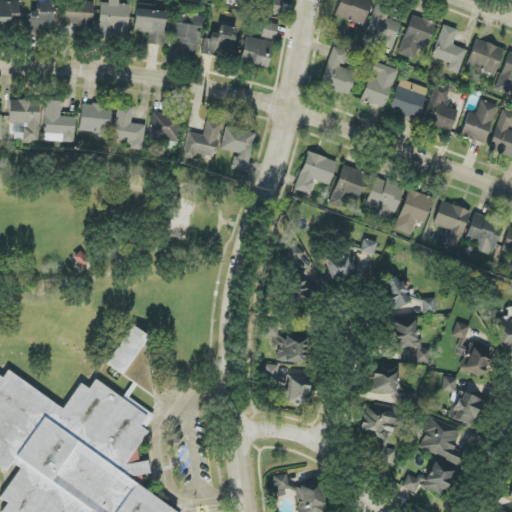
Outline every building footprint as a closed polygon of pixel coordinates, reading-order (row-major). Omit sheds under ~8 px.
[(18,2),(0,0),(0,27),(17,27),(18,2)] [(129,5),(118,4),(118,0),(108,0),(108,3),(99,3),(97,37),(127,39),(129,5)] [(279,15),(283,2),(277,0),(266,0),(264,11),(279,15)] [(372,0),(339,0),(334,15),(362,26),(372,0)] [(93,3),(62,2),(62,25),(92,26),(93,3)] [(53,4),(38,3),(38,12),(30,12),(29,29),(52,30),(53,4)] [(386,19),(389,11),(375,6),(364,37),(392,47),(401,24),(386,19)] [(164,11),(135,10),(134,32),(148,33),(147,45),(163,46),(164,11)] [(172,38),(181,38),(180,51),(199,53),(201,17),(174,14),(172,38)] [(398,54),(414,60),(419,44),(427,47),(434,23),(410,15),(398,54)] [(276,39),(277,24),(262,22),(261,38),(276,39)] [(458,74),(466,50),(452,45),(457,30),(442,25),(431,57),(449,63),(447,70),(458,74)] [(236,29),(220,26),(218,34),(207,32),(203,53),(230,59),(236,29)] [(268,69),(273,43),(245,38),(240,64),(268,69)] [(495,75),(504,49),(475,39),(466,65),(495,75)] [(320,87),(348,96),(356,72),(342,68),(347,52),(332,47),(320,87)] [(511,53),(509,52),(495,90),(510,96),(511,90),(511,53)] [(384,109),(397,70),(374,62),(370,73),(360,101),(384,109)] [(389,111),(418,119),(427,88),(399,80),(389,111)] [(444,106),(450,88),(435,83),(422,123),(450,132),(457,110),(444,106)] [(40,101),(10,100),(9,124),(24,124),(23,140),(38,141),(40,101)] [(483,145),(498,106),(481,100),(475,114),(469,112),(460,136),(483,145)] [(60,117),(60,101),(44,101),(43,142),(74,142),(74,117),(60,117)] [(109,134),(111,106),(82,103),(79,131),(109,134)] [(142,151),(145,125),(131,124),(133,108),(117,106),(112,140),(131,142),(130,149),(142,151)] [(511,157),(511,131),(511,127),(511,113),(501,110),(488,151),(511,157)] [(182,117),(153,112),(148,138),(178,143),(182,117)] [(195,153),(214,157),(221,124),(206,121),(203,136),(187,132),(182,157),(193,159),(195,153)] [(255,134),(225,127),(220,149),(235,153),(231,169),(246,173),(255,134)] [(336,161),(306,153),(295,191),(310,195),(314,181),(329,185),(336,161)] [(358,200),(366,173),(341,165),(329,205),(343,209),(347,197),(358,200)] [(374,215),(391,221),(403,188),(374,177),(365,204),(376,209),(374,215)] [(423,224),(432,199),(409,190),(394,229),(411,235),(416,221),(423,224)] [(470,211),(440,202),(433,225),(446,229),(441,245),(457,250),(470,211)] [(475,251),(491,256),(502,223),(474,213),(466,238),(478,242),(475,251)] [(511,227),(509,226),(502,251),(511,253),(511,259),(509,270),(511,270),(511,227)] [(360,252),(374,255),(377,242),(363,239),(360,252)] [(296,267),(305,252),(290,242),(280,258),(296,267)] [(73,258),(81,269),(92,261),(83,249),(73,258)] [(355,256),(328,257),(328,279),(355,279),(355,256)] [(382,283),(391,309),(408,303),(399,276),(382,283)] [(295,283),(293,300),(311,302),(312,284),(295,283)] [(422,299),(422,313),(435,313),(435,298),(422,299)] [(499,346),(511,344),(511,306),(509,307),(510,317),(496,319),(499,346)] [(430,362),(430,348),(421,349),(421,339),(416,340),(415,319),(393,320),(394,350),(415,349),(416,363),(430,362)] [(469,326),(456,322),(452,336),(460,339),(456,350),(466,354),(468,348),(462,346),(469,326)] [(148,337),(131,326),(106,365),(133,382),(123,397),(128,397),(136,385),(151,395),(145,341),(148,337)] [(303,364),(306,339),(272,335),(269,360),(303,364)] [(490,350),(468,345),(461,371),(483,376),(490,350)] [(0,511),(0,490),(12,474),(0,465),(0,365),(60,409),(87,372),(153,419),(118,469),(179,511),(0,511)] [(309,378),(277,376),(277,366),(267,365),(266,385),(285,386),(284,404),(307,405),(309,378)] [(371,392),(395,393),(397,366),(373,365),(371,392)] [(454,393),(456,378),(443,377),(441,391),(454,393)] [(398,406),(413,408),(415,394),(401,392),(398,406)] [(482,400),(459,392),(449,418),(472,426),(482,400)] [(359,434),(378,439),(373,460),(378,461),(376,469),(389,472),(394,451),(384,449),(388,432),(396,434),(401,415),(385,411),(384,416),(365,411),(359,434)] [(461,430),(430,417),(417,448),(459,465),(464,453),(453,448),(461,430)] [(422,488),(443,496),(454,470),(433,462),(422,488)] [(401,487),(415,493),(421,480),(408,474),(401,487)] [(324,511),(321,483),(288,487),(286,475),(273,476),(275,492),(296,489),(297,511),(324,511)]
